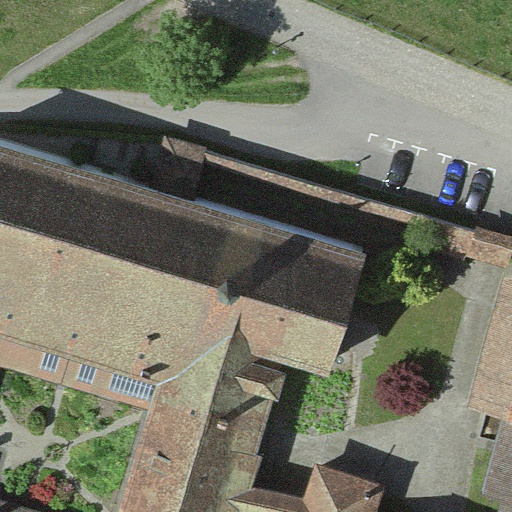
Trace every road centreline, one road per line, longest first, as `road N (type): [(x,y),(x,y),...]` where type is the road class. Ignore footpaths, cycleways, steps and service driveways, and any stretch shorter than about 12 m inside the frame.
road 1 (unclassified): [(463,93),(380,135),(0,111)]
road 2 (unclassified): [(244,0),(463,93)]
